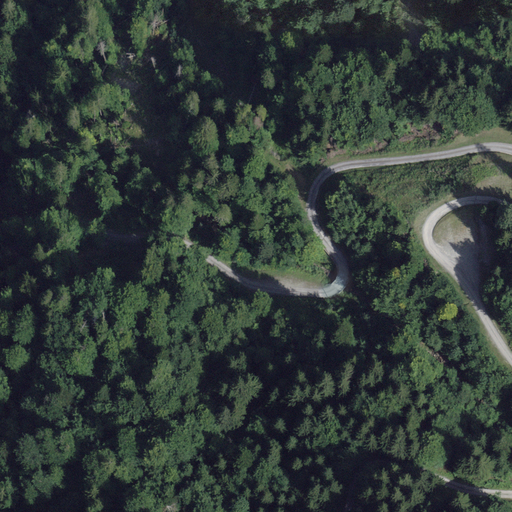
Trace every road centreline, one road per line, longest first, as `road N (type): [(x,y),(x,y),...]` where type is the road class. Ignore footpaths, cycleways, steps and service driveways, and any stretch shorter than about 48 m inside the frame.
road 1 (unclassified): [(0,255),(56,229),(165,237),(241,281),(323,292),(342,275),(342,262),(311,221),(311,197),(329,167),(511,148)]
road 2 (unclassified): [(511,209),(467,200),(445,206),(426,237),(511,358)]
road 3 (unclassified): [(511,496),(472,491),(416,469),(366,465),(348,511)]
